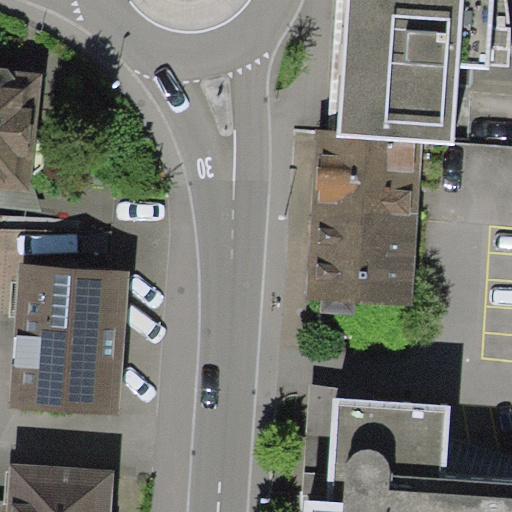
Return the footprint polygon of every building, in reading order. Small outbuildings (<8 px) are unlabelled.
[(498,0),(339,0),(333,129),(453,135),(456,66),(495,68),(498,0)] [(0,192),(42,196),(54,81),(0,75),(0,192)] [(436,157),(330,149),(318,304),(424,312),(436,157)] [(144,288),(36,279),(24,413),(133,423),(144,288)] [(479,414),(364,407),(358,511),(511,511),(511,485),(475,483),(479,414)] [(132,511),(135,479),(27,472),(23,511),(132,511)]
